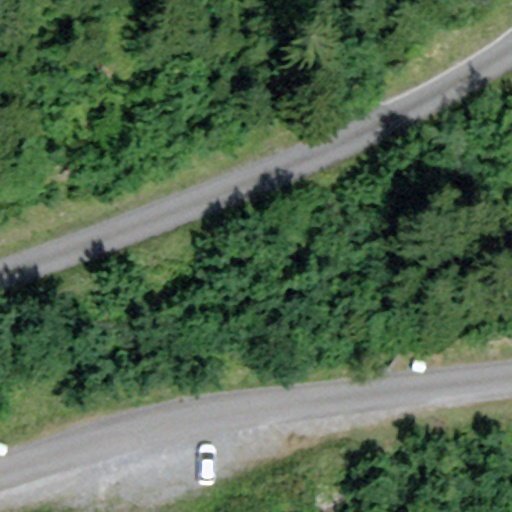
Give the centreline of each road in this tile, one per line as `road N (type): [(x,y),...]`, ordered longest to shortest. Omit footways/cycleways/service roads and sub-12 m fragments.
road 1 (track): [(511,50),(312,158),(0,272)]
road 2 (track): [(0,473),(135,434),(511,377)]
